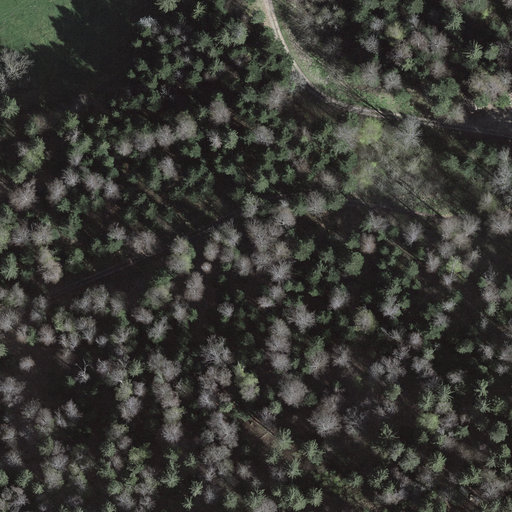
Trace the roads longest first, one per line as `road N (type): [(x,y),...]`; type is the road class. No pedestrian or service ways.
road 1 (track): [(511,212),(426,215),(291,193),(0,319)]
road 2 (track): [(267,0),(297,68),(335,101),(511,136)]
